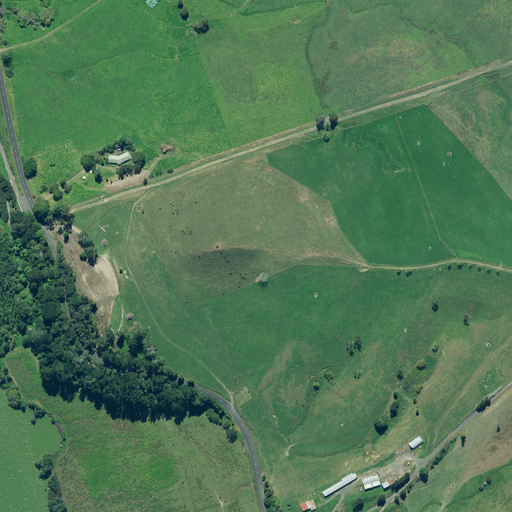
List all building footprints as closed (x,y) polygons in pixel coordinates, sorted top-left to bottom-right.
[(131,159),(128,153),(120,156),(110,156),(109,162),(121,163),(131,159)] [(423,442),(419,436),(409,444),(413,449),(423,442)] [(358,478),(355,473),(353,475),(352,473),(342,479),(343,481),(323,492),(326,497),(358,478)] [(381,485),(378,475),(363,480),(366,490),(381,485)] [(395,484),(393,479),(383,484),(385,489),(395,484)] [(317,508),(313,500),(301,505),(304,511),(311,508),(312,511),(317,508)]
